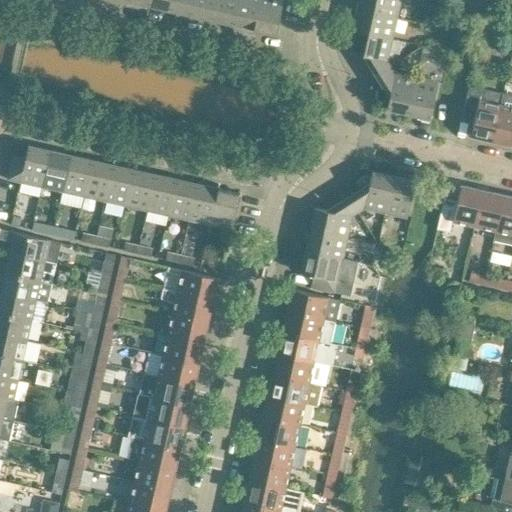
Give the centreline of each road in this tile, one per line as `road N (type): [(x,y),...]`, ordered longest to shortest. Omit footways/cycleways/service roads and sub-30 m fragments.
road 1 (residential): [(205,511),(255,283),(291,202)]
road 2 (residential): [(0,120),(262,178),(291,202)]
road 3 (residential): [(328,56),(308,64),(40,3)]
road 4 (residential): [(511,170),(349,134)]
